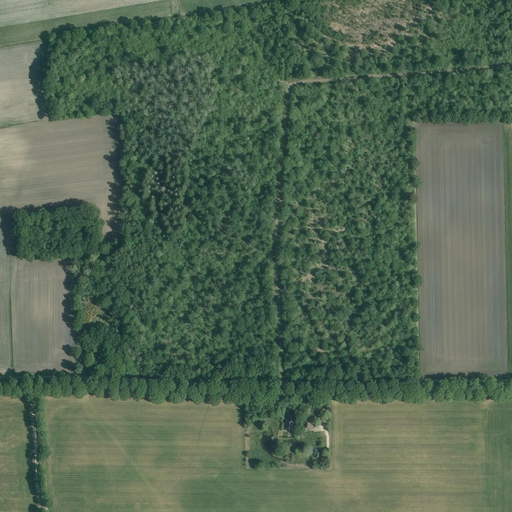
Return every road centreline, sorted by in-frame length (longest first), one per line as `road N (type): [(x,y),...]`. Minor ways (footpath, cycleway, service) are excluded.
road 1 (tertiary): [(0,386),(511,390)]
road 2 (track): [(39,511),(31,385)]
